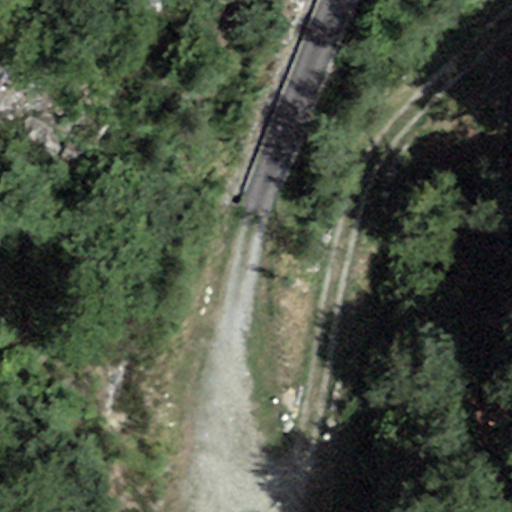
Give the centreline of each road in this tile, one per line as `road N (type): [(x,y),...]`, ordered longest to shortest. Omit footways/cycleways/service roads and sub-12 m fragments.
road 1 (track): [(259,511),(299,448),(331,213),(358,132),(511,27)]
road 2 (unclassified): [(347,0),(248,309)]
